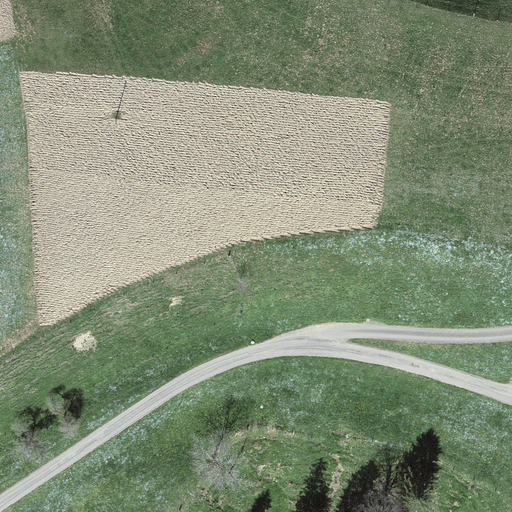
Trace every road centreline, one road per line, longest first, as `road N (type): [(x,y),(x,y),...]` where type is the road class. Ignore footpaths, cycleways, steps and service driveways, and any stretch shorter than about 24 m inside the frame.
road 1 (unclassified): [(0,502),(188,379),(272,349),(385,357),(511,394)]
road 2 (track): [(511,332),(357,330),(311,346)]
